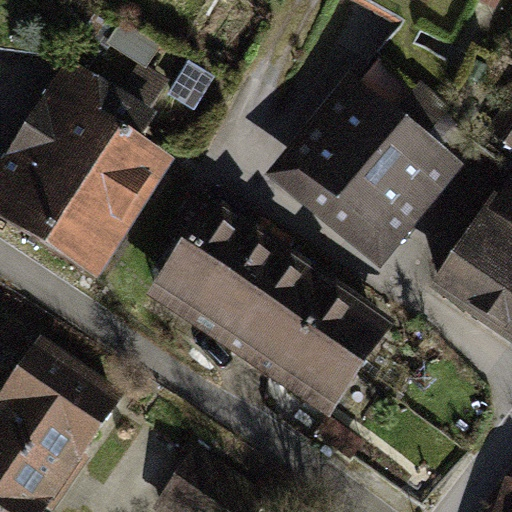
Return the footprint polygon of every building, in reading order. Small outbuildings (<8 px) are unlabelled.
[(449,111),(378,53),(325,118),(341,131),(305,175),(377,233),(441,154),(425,141),(449,111)] [(146,115),(71,67),(0,180),(0,217),(84,270),(153,161),(128,145),(146,115)] [(511,104),(495,130),(511,141),(511,104)] [(500,204),(476,240),(511,264),(511,212),(509,210),(500,204)] [(208,212),(183,248),(354,366),(379,330),(208,212)] [(511,264),(476,240),(443,289),(511,336),(511,264)] [(354,366),(183,248),(162,278),(196,302),(193,306),(330,400),(354,366)] [(115,399),(43,350),(6,403),(9,406),(0,418),(0,436),(61,478),(115,399)] [(349,427),(332,415),(319,432),(337,444),(349,427)] [(36,511),(61,478),(0,436),(0,511),(36,511)] [(255,511),(263,502),(196,456),(162,506),(170,511),(255,511)] [(511,511),(511,485),(503,511),(511,511)]
